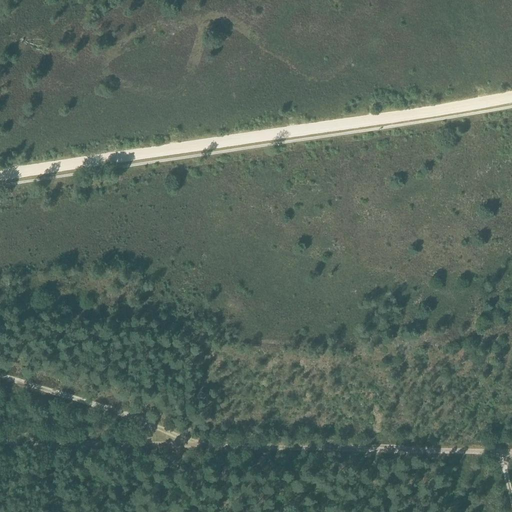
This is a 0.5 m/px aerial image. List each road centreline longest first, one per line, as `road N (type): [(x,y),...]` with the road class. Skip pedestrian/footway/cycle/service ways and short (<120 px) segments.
road 1 (unclassified): [(0,179),(511,97)]
road 2 (track): [(0,318),(348,347),(511,333)]
road 3 (track): [(185,443),(511,453)]
road 4 (track): [(185,443),(0,375)]
road 5 (track): [(0,446),(185,443)]
